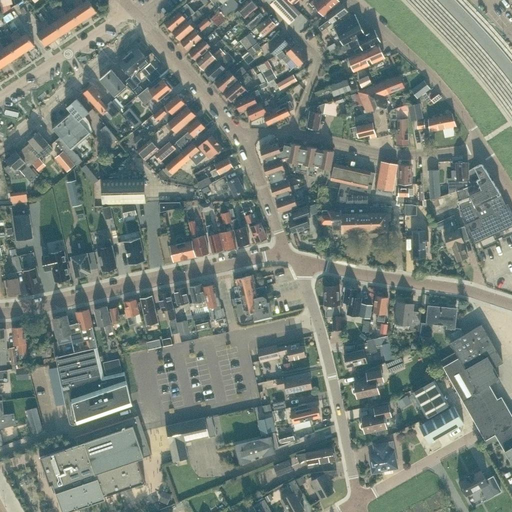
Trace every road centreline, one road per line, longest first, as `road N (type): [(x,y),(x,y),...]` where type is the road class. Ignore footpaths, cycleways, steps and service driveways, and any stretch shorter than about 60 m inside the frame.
road 1 (tertiary): [(281,256),(0,313)]
road 2 (unclassified): [(359,501),(300,260)]
road 3 (tertiary): [(511,308),(472,291),(300,260)]
road 4 (residential): [(481,143),(426,72),(346,0)]
road 5 (residential): [(481,143),(391,154),(295,132)]
road 6 (residential): [(295,132),(317,61),(258,0)]
road 7 (residential): [(0,97),(131,8)]
road 8 (residential): [(240,134),(140,17)]
road 9 (unclassified): [(281,256),(240,134)]
road 10 (residential): [(359,501),(470,439)]
